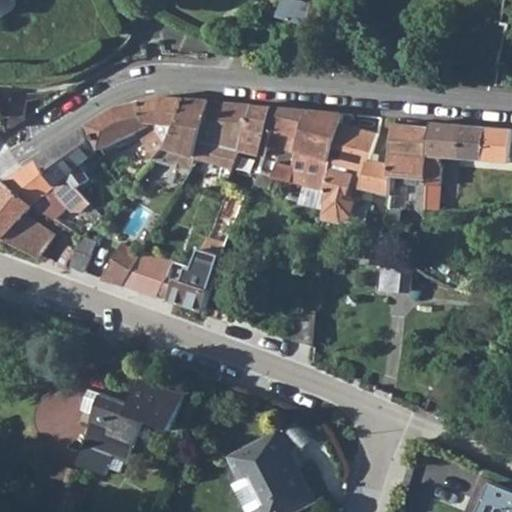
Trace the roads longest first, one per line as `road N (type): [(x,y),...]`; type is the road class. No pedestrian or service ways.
road 1 (residential): [(0,170),(114,94),(162,81),(511,112)]
road 2 (residential): [(0,265),(365,408),(380,424),(382,468),(371,511)]
